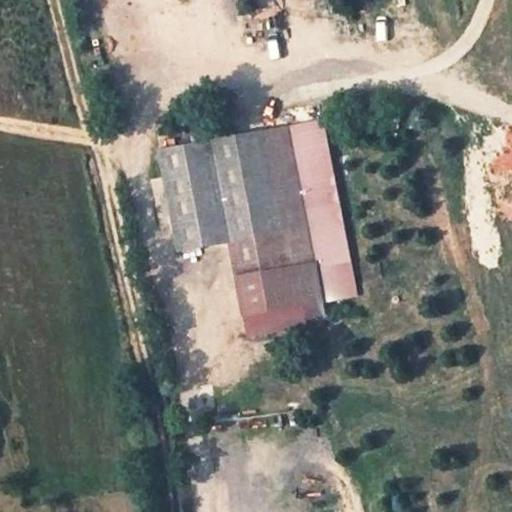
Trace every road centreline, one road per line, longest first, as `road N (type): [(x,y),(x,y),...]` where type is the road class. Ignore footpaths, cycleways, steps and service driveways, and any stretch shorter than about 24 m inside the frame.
road 1 (residential): [(205,511),(130,139),(142,110),(192,90),(255,95),(390,74)]
road 2 (track): [(55,0),(164,421),(173,511)]
road 3 (track): [(130,139),(0,121)]
road 4 (residential): [(390,74),(511,115)]
road 5 (residential): [(390,74),(446,55),(480,0)]
